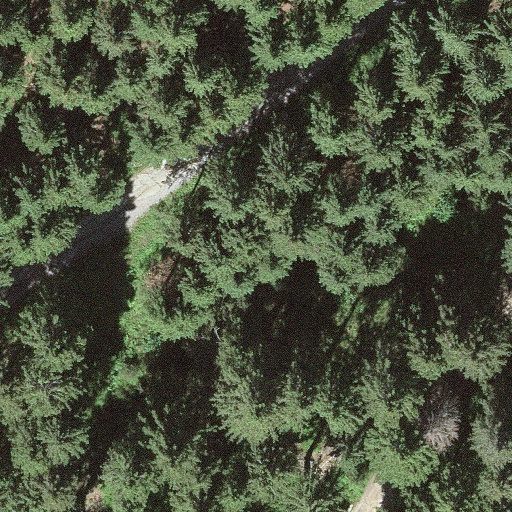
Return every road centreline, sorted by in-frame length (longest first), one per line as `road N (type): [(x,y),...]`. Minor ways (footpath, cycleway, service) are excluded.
road 1 (track): [(378,0),(0,286)]
road 2 (track): [(377,511),(511,296)]
